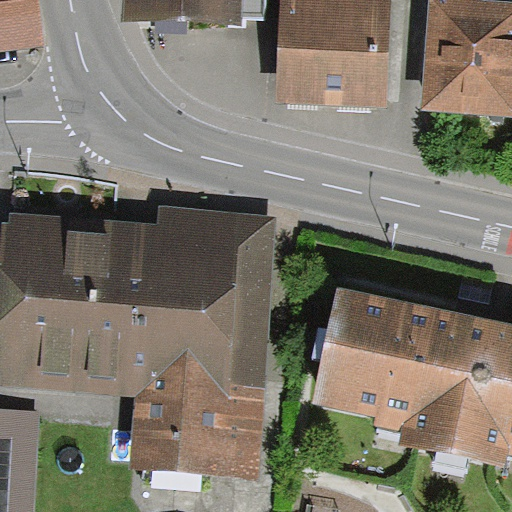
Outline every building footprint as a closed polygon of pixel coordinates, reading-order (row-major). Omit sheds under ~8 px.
[(21,0),(0,0),(0,35),(25,33),(21,0)] [(242,0),(124,0),(124,21),(242,25),(242,18),(242,0)] [(242,0),(242,18),(263,19),(263,0),(242,0)] [(280,0),(275,103),(388,108),(392,0),(280,0)] [(511,1),(491,0),(430,0),(422,108),(511,115),(511,1)] [(276,216),(159,208),(158,224),(10,214),(9,222),(3,222),(0,268),(0,372),(3,373),(2,388),(135,397),(130,471),(258,480),(276,216)] [(511,324),(338,287),(313,404),(376,418),(374,426),(403,432),(400,445),(505,467),(508,455),(511,455),(511,324)] [(32,511),(38,411),(0,409),(0,511),(32,511)]
